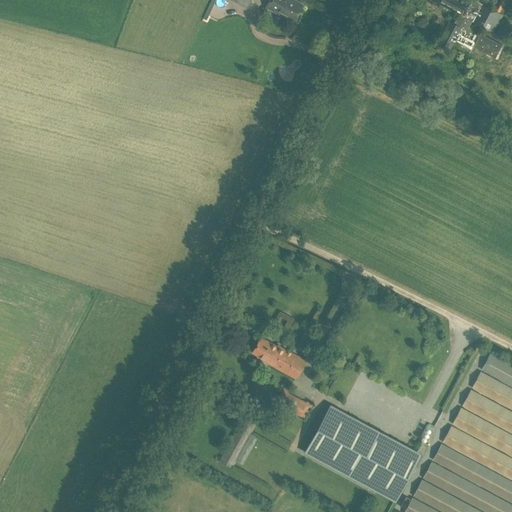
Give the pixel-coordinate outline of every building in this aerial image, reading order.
[(303,4),(296,0),(269,0),(266,7),(293,22),(303,4)] [(498,61),(506,47),(479,33),(477,31),(468,27),(471,21),(493,32),(502,14),(500,13),(501,11),(500,11),(501,10),(503,7),(502,7),(503,6),(505,2),(505,1),(506,1),(506,0),(501,0),(495,11),(475,0),(431,0),(460,15),(453,24),(449,21),(437,44),(448,50),(453,41),(467,49),(467,50),(473,53),(475,48),(494,58),(494,59),(498,61)] [(495,34),(509,42),(511,35),(511,31),(500,26),(495,34)] [(392,382),(426,317),(408,307),(374,373),(392,382)] [(430,320),(418,341),(424,345),(436,324),(430,320)] [(435,349),(440,338),(434,336),(429,346),(435,349)] [(267,362),(296,378),(305,360),(279,345),(278,346),(261,337),(252,352),(267,361),(267,362)] [(511,511),(511,365),(489,353),(403,511),(511,511)] [(302,380),(300,385),(311,390),(313,385),(302,380)] [(275,402),(284,407),(291,394),(289,392),(288,390),(283,387),(275,402)] [(304,401),(302,400),(294,413),(304,418),(312,403),(306,400),(304,401)] [(307,450),(395,498),(419,454),(330,406),(307,450)] [(236,428),(218,462),(230,468),(257,418),(245,412),(236,428)]
